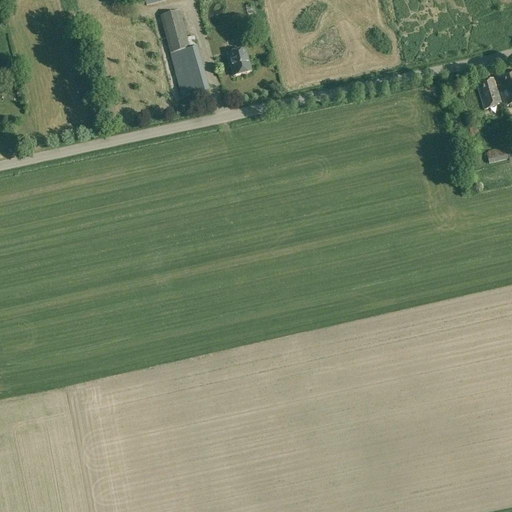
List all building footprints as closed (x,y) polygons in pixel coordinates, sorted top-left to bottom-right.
[(160,17),(181,98),(209,90),(197,48),(194,37),(187,38),(179,11),(160,17)] [(228,55),(234,77),(251,73),(245,50),(228,55)] [(511,73),(496,79),(505,107),(511,104),(511,73)] [(476,85),(484,111),(502,106),(494,79),(476,85)] [(511,147),(487,154),(489,165),(511,159),(511,147)]
